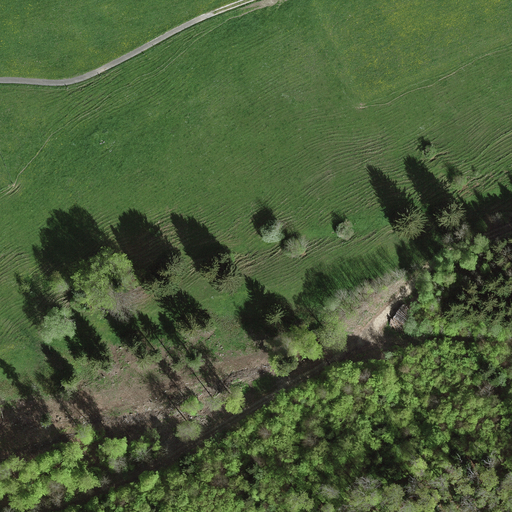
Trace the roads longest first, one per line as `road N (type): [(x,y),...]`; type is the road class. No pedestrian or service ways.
road 1 (track): [(511,226),(450,251),(338,352),(179,453),(44,511)]
road 2 (track): [(0,80),(82,77),(246,0)]
